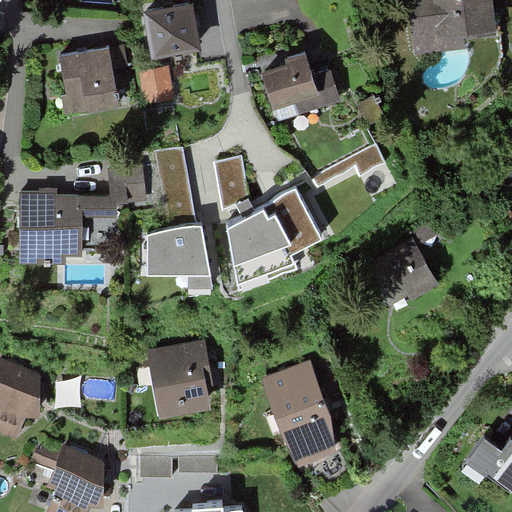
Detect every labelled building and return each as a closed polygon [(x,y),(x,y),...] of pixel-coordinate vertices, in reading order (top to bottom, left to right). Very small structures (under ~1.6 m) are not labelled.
[(470,34),(497,32),(495,0),(435,0),(435,1),(415,3),(418,47),(471,43),(470,34)] [(154,55),(202,46),(193,1),(170,6),(145,11),(154,55)] [(68,111),(118,105),(111,49),(85,52),(61,55),(68,111)] [(277,122),(341,101),(330,68),(313,74),(305,52),(286,59),(288,65),(286,65),(262,73),(277,122)] [(145,109),(173,105),(169,75),(140,80),(145,109)] [(159,153),(171,226),(189,224),(195,222),(183,149),(159,153)] [(242,156),(217,162),(226,205),(248,190),(242,156)] [(20,191),(20,258),(83,257),(83,213),(120,212),(120,202),(147,201),(146,160),(107,161),(107,190),(49,191),(20,191)] [(292,253),(323,237),(297,188),(250,211),(228,222),(239,288),(299,266),(292,253)] [(211,271),(202,221),(195,222),(189,224),(171,226),(149,230),(148,272),(211,271)] [(393,303),(439,278),(415,234),(368,260),(393,303)] [(159,411),(212,402),(208,375),(205,362),(211,361),(206,333),(147,343),(159,411)] [(38,415),(41,369),(0,355),(0,429),(15,435),(38,415)] [(302,466),(337,445),(334,413),(315,357),(264,372),(281,432),(302,466)] [(511,488),(511,441),(511,444),(487,427),(467,454),(511,488)] [(77,511),(87,491),(102,497),(104,450),(67,436),(58,459),(36,451),(33,476),(40,478),(30,501),(48,508),(46,511),(77,511)] [(177,511),(245,511),(245,507),(228,507),(228,500),(205,501),(197,501),(197,507),(177,508),(177,511)]
